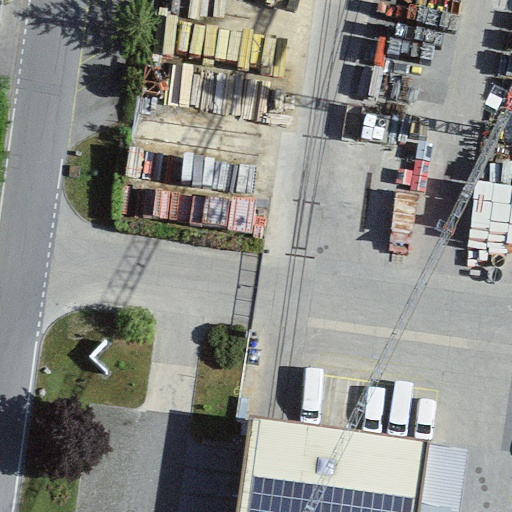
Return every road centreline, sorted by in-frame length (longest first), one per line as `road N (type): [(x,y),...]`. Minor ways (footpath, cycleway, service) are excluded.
road 1 (unclassified): [(0,511),(75,0)]
road 2 (unknown): [(473,320),(316,309),(188,282)]
road 3 (unknown): [(188,282),(154,511)]
road 4 (unknown): [(188,282),(36,265)]
